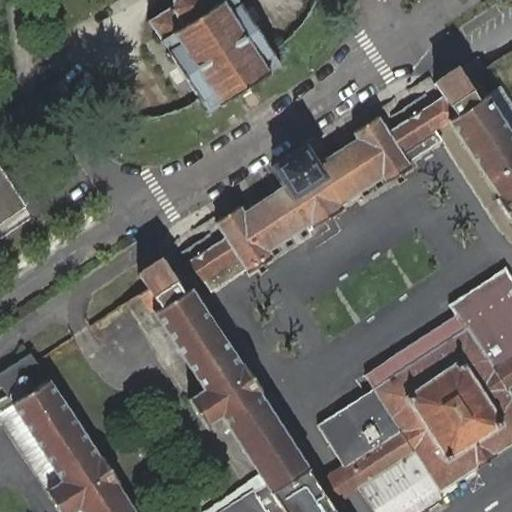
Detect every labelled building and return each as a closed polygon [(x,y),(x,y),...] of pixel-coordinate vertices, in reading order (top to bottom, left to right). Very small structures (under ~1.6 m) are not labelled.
[(147,22),(208,113),(279,65),(270,51),(236,0),(171,0),(171,6),(167,7),(167,9),(147,22)] [(511,140),(472,80),(471,78),(464,82),(456,69),(433,83),(442,97),(453,115),(446,118),(448,120),(497,197),(495,198),(511,224),(511,140)] [(432,103),(387,132),(399,151),(434,129),(448,120),(446,118),(453,115),(442,97),(432,103)] [(212,221),(223,238),(236,257),(247,273),(271,256),(267,250),(309,223),(311,227),(341,207),(339,204),(381,176),(385,182),(409,167),(406,162),(441,139),(434,129),(399,151),(387,132),(376,115),(351,131),(355,138),(315,164),(302,145),(270,166),(282,185),(242,210),(238,204),(212,221)] [(0,222),(25,205),(6,177),(0,168),(0,222)] [(335,511),(328,501),(322,491),(316,482),(256,390),(258,388),(241,362),(238,364),(189,288),(203,279),(236,257),(223,238),(214,243),(204,250),(191,259),(181,265),(171,272),(161,258),(139,272),(148,287),(139,292),(88,325),(90,327),(96,324),(120,308),(127,305),(141,294),(151,309),(202,388),(188,397),(204,424),(219,414),(265,486),(252,493),(251,490),(218,511),(134,511),(116,482),(117,481),(101,454),(98,456),(48,379),(37,362),(41,360),(48,355),(68,342),(73,339),(71,336),(36,359),(31,351),(0,371),(0,387),(1,387),(11,403),(61,479),(46,489),(48,493),(61,511),(69,511),(79,506),(82,511),(335,511)] [(316,423),(343,465),(348,474),(355,485),(370,511),(419,511),(441,498),(437,492),(511,442),(511,278),(505,268),(449,303),(456,313),(364,374),(373,388),(316,423)] [(343,465),(316,482),(322,491),(328,501),(355,485),(348,474),(343,465)]
